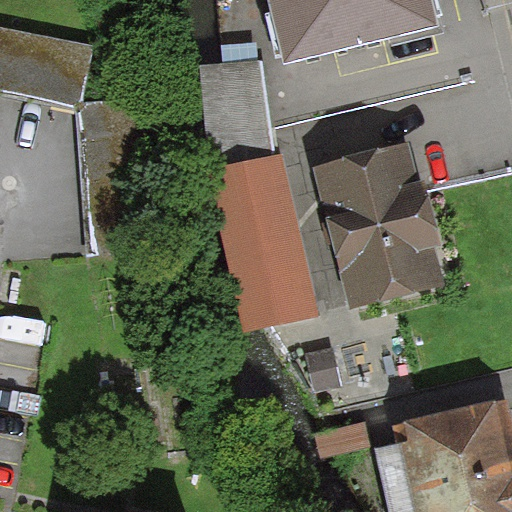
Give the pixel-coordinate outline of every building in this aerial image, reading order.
[(410,0),(270,0),(282,49),(415,18),(410,0)] [(92,44),(0,24),(0,92),(78,109),(92,44)] [(142,100),(79,106),(93,253),(155,247),(142,100)] [(277,177),(228,188),(259,338),(317,326),(306,276),(333,270),(344,322),(455,299),(422,137),(306,161),(319,224),(288,230),(277,177)] [(505,511),(486,411),(388,430),(404,511),(505,511)]
